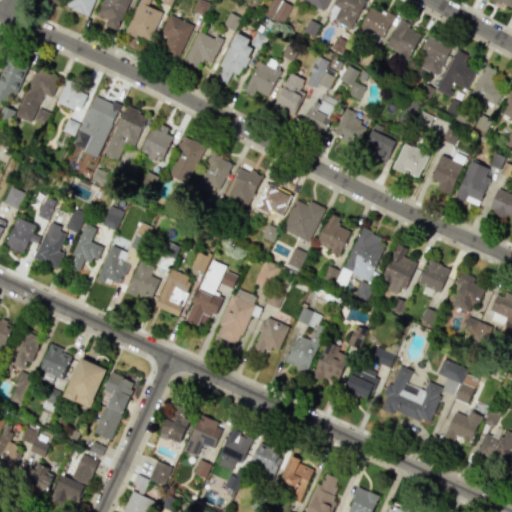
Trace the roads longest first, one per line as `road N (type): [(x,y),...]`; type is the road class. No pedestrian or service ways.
road 1 (residential): [(0,14),(511,257)]
road 2 (residential): [(0,275),(511,511)]
road 3 (residential): [(169,355),(96,511)]
